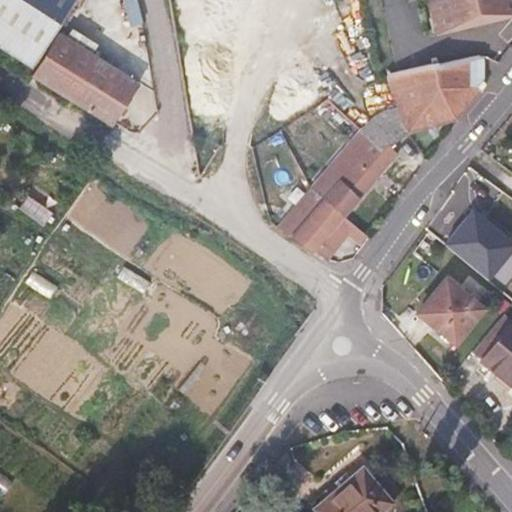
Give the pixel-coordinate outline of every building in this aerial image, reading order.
[(0,0),(0,40),(36,64),(68,15),(77,0),(0,0)] [(511,0),(427,0),(435,32),(511,10),(511,0)] [(412,67),(398,16),(390,18),(403,68),(412,67)] [(421,97),(412,67),(403,68),(390,18),(377,22),(378,32),(391,77),(398,104),(421,97)] [(144,80),(64,29),(37,71),(116,121),(144,80)] [(494,89),(510,69),(506,41),(456,54),(412,67),(421,97),(428,122),(477,108),(494,89)] [(422,126),(428,122),(421,97),(398,104),(392,108),(370,130),(389,148),(393,144),(395,147),(422,126)] [(346,213),(402,154),(395,147),(393,144),(389,148),(370,130),(315,184),(320,188),(346,213)] [(315,246),(346,213),(320,188),(315,184),(298,203),(291,198),(280,209),(285,215),(280,222),(301,236),(315,246)] [(511,244),(473,213),(447,244),(490,278),(511,250),(511,244)] [(445,278),(417,313),(456,343),(484,309),(445,278)] [(511,320),(504,314),(472,353),(511,383),(511,320)] [(511,460),(511,438),(502,450),(511,460)] [(363,468),(315,508),(317,511),(383,511),(393,504),(363,468)]
